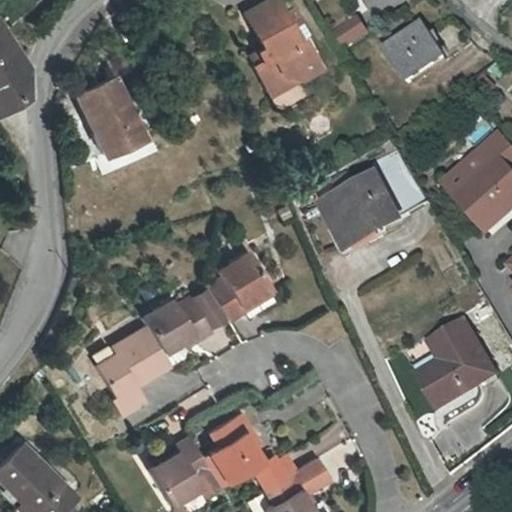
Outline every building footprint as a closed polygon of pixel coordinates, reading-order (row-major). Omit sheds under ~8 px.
[(288,26),(279,11),(272,0),(257,0),(238,12),(258,46),(252,49),(259,60),(250,65),(261,83),(278,72),(297,76),(316,64),(299,36),(296,38),(288,26)] [(345,50),(373,41),(366,19),(338,28),(345,50)] [(423,20),(387,44),(410,78),(446,54),(423,20)] [(0,100),(18,91),(26,45),(0,21),(0,100)] [(244,54),(250,65),(259,60),(252,49),(244,54)] [(268,94),(297,76),(278,72),(261,83),(268,94)] [(96,130),(90,133),(98,154),(139,136),(114,76),(81,90),(96,130)] [(441,184),(487,237),(511,215),(511,148),(499,133),(441,184)] [(398,151),(373,163),(380,174),(326,205),(351,249),(430,204),(398,151)] [(224,317),(241,307),(238,301),(267,283),(248,249),(216,267),(220,273),(204,283),(205,286),(224,317)] [(271,289),(267,283),(238,301),(241,307),(271,289)] [(205,286),(190,295),(208,327),(224,317),(205,286)] [(159,349),(175,339),(190,330),(193,336),(208,327),(190,295),(175,304),(169,294),(137,313),(143,323),(159,349)] [(448,370),(425,383),(440,409),(499,374),(467,319),(431,341),(442,359),(448,370)] [(167,362),(159,349),(143,323),(111,343),(115,350),(95,362),(113,392),(108,395),(119,413),(144,398),(135,382),(167,362)] [(178,345),(193,336),(190,330),(175,339),(178,345)] [(419,373),(425,383),(448,370),(442,359),(419,373)] [(277,448),(267,454),(260,458),(242,428),(249,424),(240,409),(207,429),(215,443),(207,448),(226,479),(249,465),(264,488),(266,488),(292,471),(277,448)] [(267,454),(249,424),(242,428),(260,458),(267,454)] [(199,453),(207,448),(215,443),(207,429),(191,439),(199,453)] [(177,449),(162,458),(146,467),(167,502),(198,484),(194,477),(209,468),(199,453),(191,439),(189,435),(174,444),(177,449)] [(11,511),(47,511),(69,491),(18,438),(0,456),(0,479),(16,495),(5,506),(6,506),(11,511)] [(159,452),(162,458),(177,449),(174,444),(159,452)] [(296,490),(300,496),(326,480),(314,458),(294,470),(303,486),(296,490)] [(266,507),(268,511),(309,511),(305,505),(300,496),(296,490),(303,486),(294,470),(292,471),(266,488),(274,502),(266,507)] [(0,479),(0,507),(3,510),(6,506),(5,506),(16,495),(0,479)]
